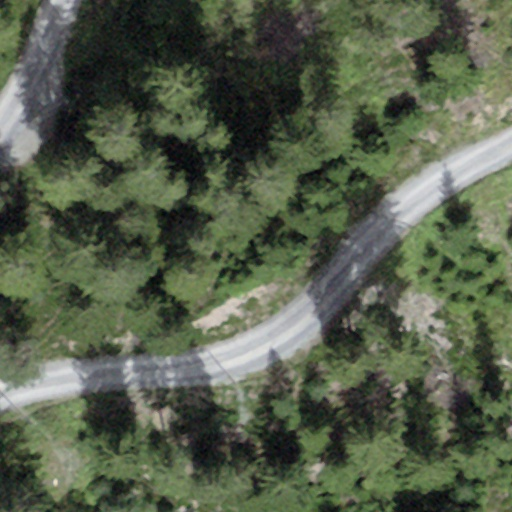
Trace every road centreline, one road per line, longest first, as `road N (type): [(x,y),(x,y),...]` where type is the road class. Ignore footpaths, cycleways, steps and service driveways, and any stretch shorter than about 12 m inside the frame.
road 1 (track): [(0,394),(84,375),(203,370),(276,344),(421,189),(511,144)]
road 2 (track): [(65,0),(18,120),(0,135)]
